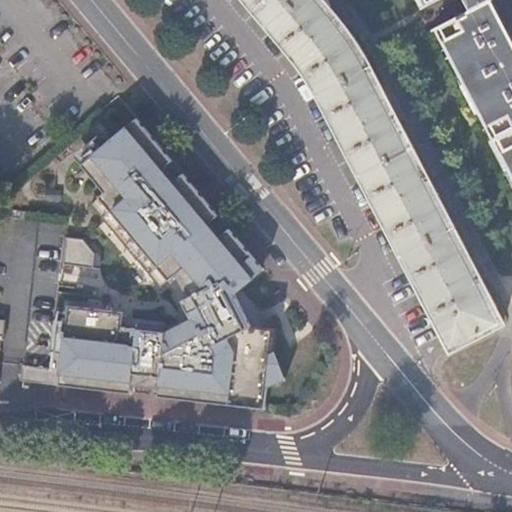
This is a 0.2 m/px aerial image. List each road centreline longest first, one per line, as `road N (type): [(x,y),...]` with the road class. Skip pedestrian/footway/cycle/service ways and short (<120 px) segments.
road 1 (tertiary): [(90,0),(381,348)]
road 2 (tertiary): [(0,425),(311,452)]
road 3 (tertiary): [(311,452),(456,478),(507,473)]
road 4 (tertiary): [(381,348),(446,433),(507,473)]
road 5 (tertiary): [(311,452),(348,411),(381,348)]
